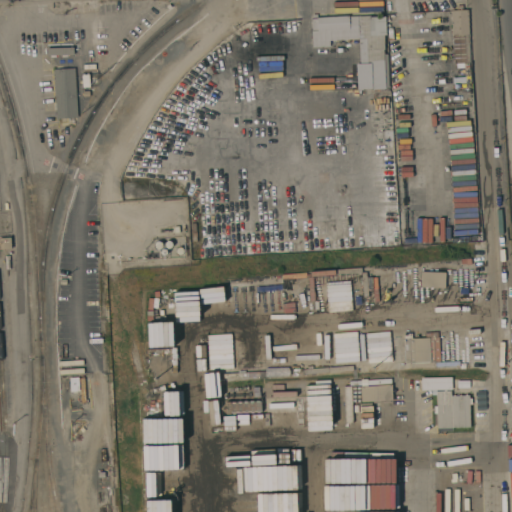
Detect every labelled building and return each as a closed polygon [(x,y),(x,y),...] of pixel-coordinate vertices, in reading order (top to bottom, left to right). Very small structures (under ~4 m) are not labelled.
[(468,9),(469,34),(470,62),(454,63),(453,35),(452,35),(451,10),(457,10),(456,5),(463,5),(463,9),(468,9)] [(386,34),(384,34),(385,50),(383,50),(383,54),(387,54),(389,88),(385,88),(357,90),(356,63),(359,63),(358,39),(350,39),(350,45),(313,47),(312,18),(317,18),(317,17),(349,15),(349,16),(371,15),(371,16),(385,16),(386,34)] [(284,61),(254,63),(253,52),(251,24),(289,21),(289,32),(292,32),(293,48),(290,49),(283,50),(284,61)] [(73,47),(73,54),(47,55),(47,48),(73,47)] [(74,67),(78,116),(57,117),(54,69),(74,67)] [(4,249),(0,249),(0,237),(3,237),(10,237),(11,249),(4,249)] [(154,245),(154,244),(155,242),(157,241),(158,241),(160,241),(161,242),(162,243),(162,244),(162,246),(162,247),(159,248),(158,249),(156,248),(155,247),(154,245)] [(460,360),(406,363),(404,339),(459,336),(459,350),(460,360)] [(79,391),(71,391),(70,377),(79,377),(79,391)] [(392,399),(361,402),(361,394),(360,386),(392,384),(392,392),(392,399)] [(451,390),(451,395),(469,395),(470,427),(452,427),(452,430),(437,431),(436,391),(451,390)] [(335,395),(335,410),(294,412),(293,398),(335,395)]
